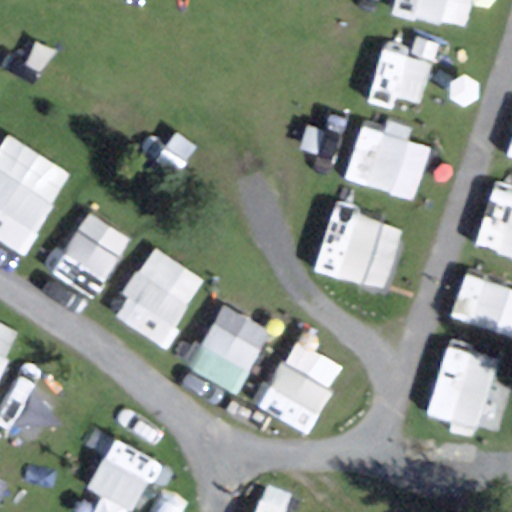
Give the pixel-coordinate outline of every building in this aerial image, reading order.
[(401,0),(399,15),(448,24),(452,0),(401,0)] [(417,200),(433,145),(364,125),(349,180),(417,200)] [(0,234),(36,249),(72,163),(0,133),(0,234)] [(511,254),(511,189),(500,186),(482,245),(511,254)] [(323,280),(391,292),(402,225),(335,213),(323,280)] [(82,231),(59,271),(91,290),(114,250),(82,231)] [(130,265),(107,310),(163,338),(186,294),(130,265)] [(511,330),(511,281),(473,269),(459,312),(511,330)] [(226,294),(183,360),(231,390),(274,325),(226,294)] [(0,317),(0,373),(20,327),(0,317)] [(450,343),(434,418),(485,429),(502,354),(450,343)] [(23,382),(0,416),(0,440),(33,462),(67,410),(23,382)] [(99,489),(136,511),(138,511),(167,466),(128,442),(99,489)] [(273,490),(263,511),(294,511),(300,501),(273,490)]
